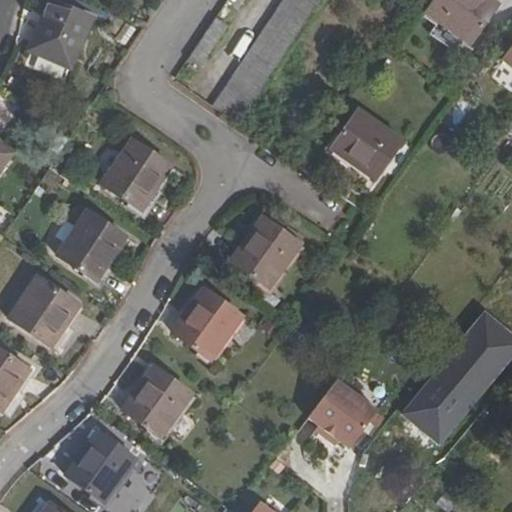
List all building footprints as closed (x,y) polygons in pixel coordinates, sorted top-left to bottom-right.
[(284,0),(212,108),(236,124),(319,0),(284,0)] [(494,0),(433,0),(428,8),(468,36),(494,0)] [(70,71),(91,22),(51,3),(43,21),(48,24),(34,56),(70,71)] [(215,17),(186,60),(197,68),(226,24),(215,17)] [(48,24),(43,21),(28,54),(34,56),(48,24)] [(511,37),(498,67),(511,74),(511,37)] [(399,137),(359,109),(332,147),(372,175),(399,137)] [(170,164),(133,138),(103,181),(139,207),(170,164)] [(0,168),(11,154),(0,145),(0,168)] [(128,234),(89,207),(57,251),(97,279),(128,234)] [(263,216),(232,261),(269,287),(300,243),(263,216)] [(79,305),(37,277),(9,316),(51,345),(79,305)] [(205,288),(173,333),(210,359),(242,315),(205,288)] [(446,365),(405,418),(438,444),(508,357),(495,347),(507,333),(484,316),(455,352),(465,360),(455,373),(446,365)] [(28,368),(0,349),(0,407),(1,408),(28,368)] [(153,367),(124,410),(161,437),(192,395),(153,367)] [(377,413),(336,383),(308,420),(348,451),(377,413)] [(99,432),(69,474),(106,501),(137,459),(99,432)] [(284,511),(263,496),(251,511),(284,511)] [(511,511),(499,501),(493,508),(496,511),(511,511)] [(64,511),(53,503),(46,511),(64,511)]
